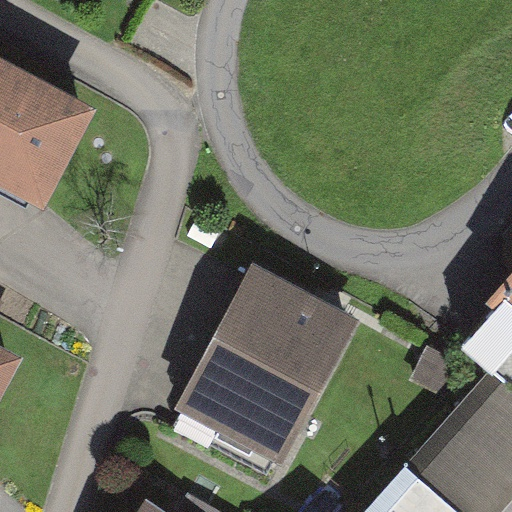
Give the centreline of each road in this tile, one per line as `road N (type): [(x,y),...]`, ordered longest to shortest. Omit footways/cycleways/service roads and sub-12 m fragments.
road 1 (residential): [(68,511),(136,311),(175,150),(160,105),(133,83),(0,12)]
road 2 (residential): [(511,182),(458,228),(402,252),(368,254),(316,236),(266,196),(230,133),(217,68),(228,0)]
